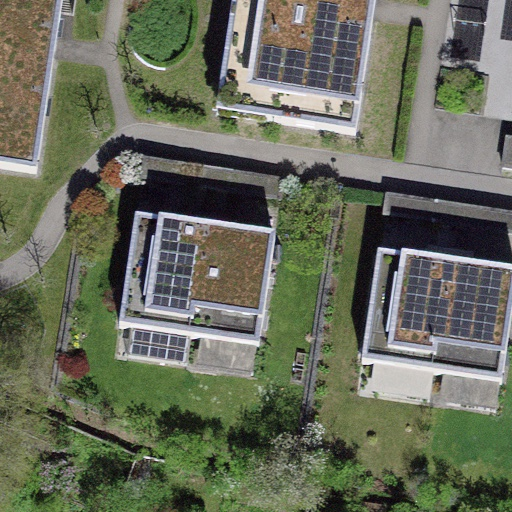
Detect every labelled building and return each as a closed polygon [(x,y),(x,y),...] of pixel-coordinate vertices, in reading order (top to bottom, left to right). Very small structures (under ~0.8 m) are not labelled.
[(62,0),(0,0),(0,168),(36,174),(62,0)] [(355,135),(375,0),(233,0),(220,90),(270,97),(266,122),(355,135)] [(215,170),(144,159),(141,179),(212,190),(215,170)] [(284,181),(215,170),(212,190),(281,201),(284,181)] [(457,206),(387,196),(384,215),(454,226),(457,206)] [(511,214),(457,206),(454,226),(511,234),(511,214)] [(206,229),(136,219),(119,327),(189,338),(206,229)] [(206,229),(189,338),(258,348),(274,240),(206,229)] [(448,266),(378,255),(361,364),(432,374),(448,266)] [(511,275),(448,266),(432,374),(501,384),(511,311),(511,275)] [(43,421),(17,418),(13,454),(39,456),(43,421)]
